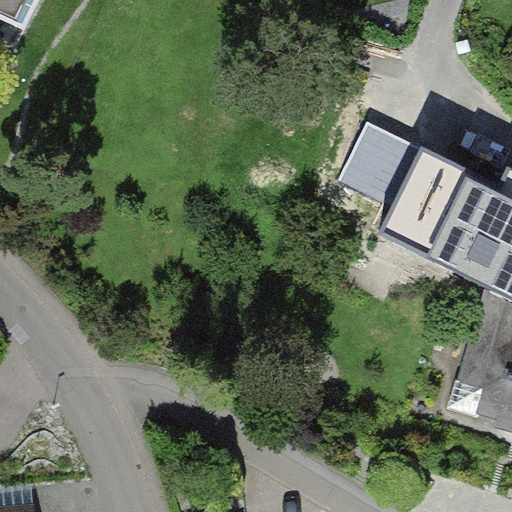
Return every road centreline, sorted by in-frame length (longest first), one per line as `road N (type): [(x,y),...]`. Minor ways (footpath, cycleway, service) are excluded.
road 1 (residential): [(362,511),(169,399),(87,397)]
road 2 (residential): [(0,288),(40,328),(87,397)]
road 3 (residential): [(87,397),(133,511)]
